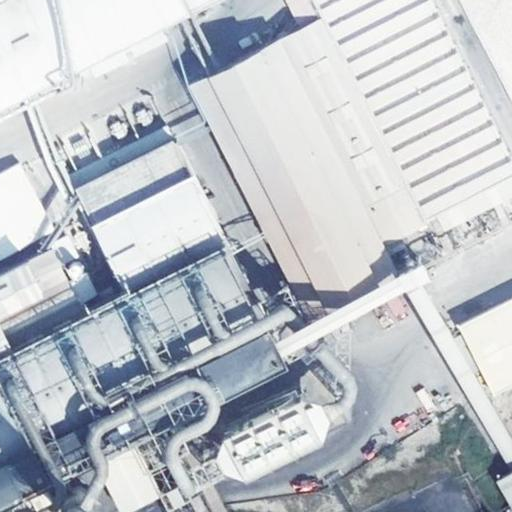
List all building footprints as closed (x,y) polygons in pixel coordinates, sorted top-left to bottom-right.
[(0,0),(0,100),(204,0),(0,0)] [(511,178),(511,165),(429,0),(289,0),(302,26),(185,84),(300,316),(388,272),(376,246),(511,178)] [(160,117),(151,99),(131,109),(141,128),(160,117)] [(136,131),(125,112),(106,121),(115,140),(136,131)] [(0,498),(89,455),(118,511),(122,511),(150,498),(122,440),(280,362),(168,136),(72,183),(128,300),(84,321),(74,300),(88,294),(29,175),(0,189),(0,498)] [(511,386),(511,297),(461,322),(496,395),(511,386)] [(511,474),(498,482),(511,507),(511,474)] [(89,503),(86,497),(79,495),(72,497),(68,505),(70,511),(85,511),(88,509),(89,503)]
